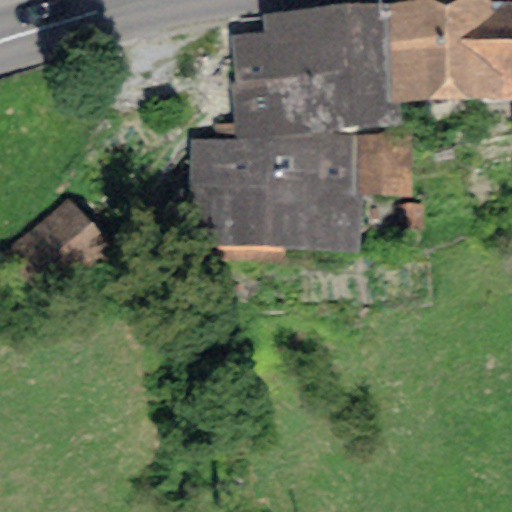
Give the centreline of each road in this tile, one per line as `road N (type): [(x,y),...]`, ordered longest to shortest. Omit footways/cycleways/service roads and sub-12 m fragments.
road 1 (unknown): [(171,0),(216,94),(260,294)]
road 2 (primary): [(142,0),(0,40)]
